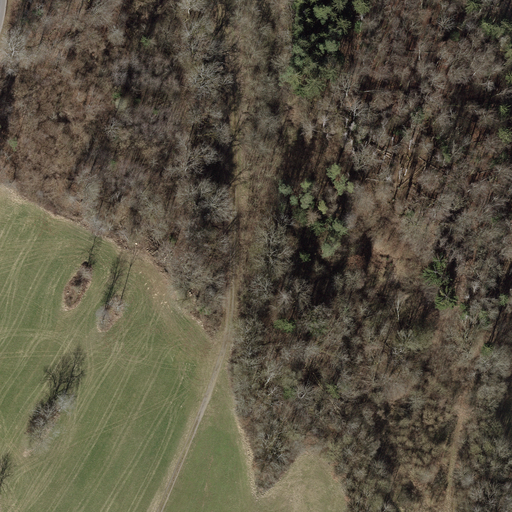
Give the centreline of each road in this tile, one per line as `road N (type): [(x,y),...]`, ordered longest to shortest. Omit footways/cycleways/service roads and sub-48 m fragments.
road 1 (track): [(269,0),(293,218),(306,243),(346,278),(369,406),(400,511)]
road 2 (track): [(217,0),(231,27),(244,182),(238,290),(220,363)]
road 3 (track): [(447,511),(478,347),(511,305)]
road 4 (track): [(220,363),(80,224)]
road 5 (track): [(220,363),(159,511)]
